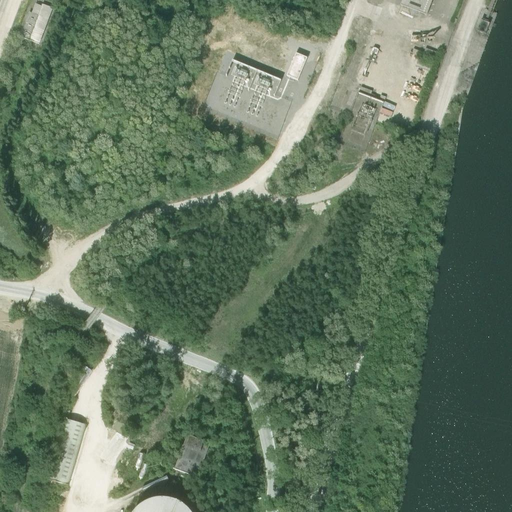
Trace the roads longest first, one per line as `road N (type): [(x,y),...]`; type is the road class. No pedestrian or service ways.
road 1 (unclassified): [(237,382),(0,287)]
road 2 (unclassified): [(237,382),(251,392),(261,421),(274,475),(269,511)]
